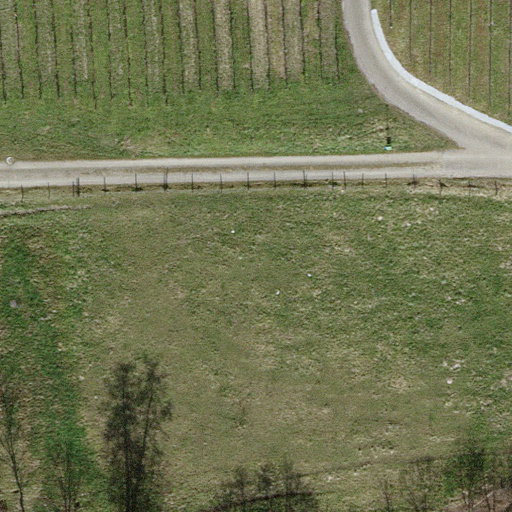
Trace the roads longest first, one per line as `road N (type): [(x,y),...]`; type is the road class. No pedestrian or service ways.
road 1 (track): [(0,175),(511,162)]
road 2 (track): [(511,150),(389,84),(359,0)]
